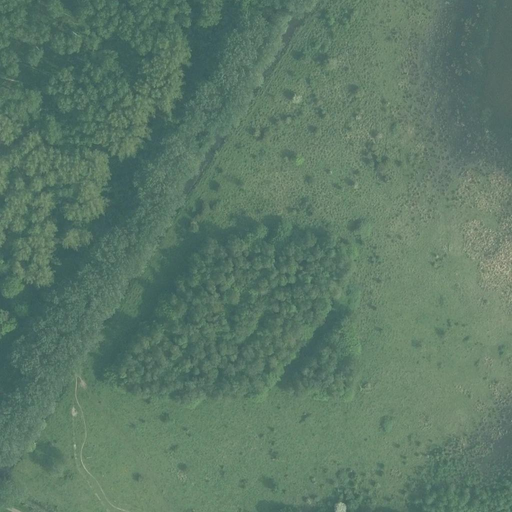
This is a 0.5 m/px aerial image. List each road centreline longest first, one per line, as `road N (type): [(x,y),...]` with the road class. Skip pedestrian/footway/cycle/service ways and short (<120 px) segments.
road 1 (unknown): [(234,0),(33,319),(98,364),(76,398),(76,459),(107,511)]
road 2 (track): [(50,347),(276,0)]
